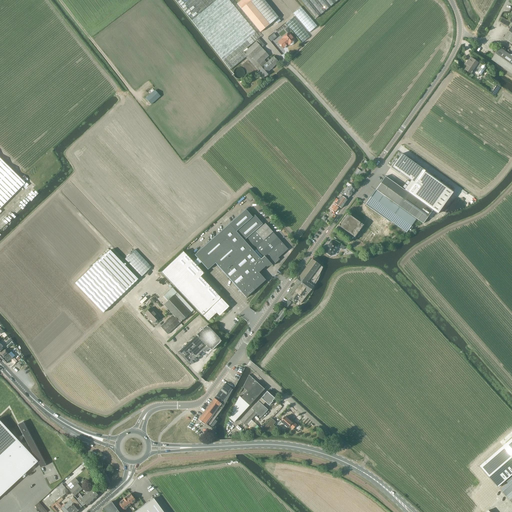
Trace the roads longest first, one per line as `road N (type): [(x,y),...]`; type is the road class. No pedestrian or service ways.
road 1 (tertiary): [(237,353),(453,54),(460,28),(451,0)]
road 2 (secondary): [(401,502),(334,457),(243,445)]
road 3 (unknown): [(260,322),(194,255),(244,206)]
road 4 (track): [(511,162),(482,194),(406,141),(397,146)]
road 5 (unclassified): [(237,353),(343,447)]
road 6 (track): [(401,259),(490,208),(511,185)]
